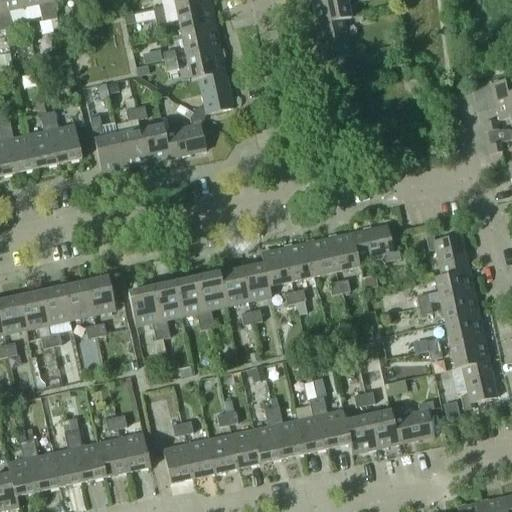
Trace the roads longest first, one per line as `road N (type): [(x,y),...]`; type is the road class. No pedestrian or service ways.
road 1 (residential): [(202,511),(286,492),(317,511),(511,466)]
road 2 (residential): [(0,240),(102,217),(204,219),(271,203),(294,180)]
road 3 (residential): [(294,180),(257,0)]
road 4 (residential): [(294,180),(339,196),(470,164)]
road 5 (residential): [(511,292),(493,276),(470,164)]
